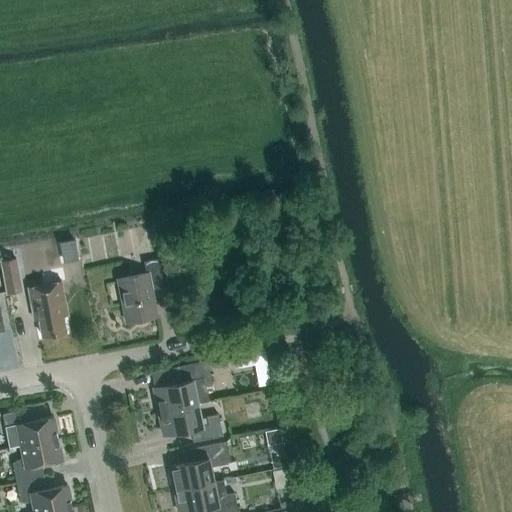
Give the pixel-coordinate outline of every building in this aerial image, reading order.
[(16,256),(1,260),(8,293),(23,289),(16,256)] [(150,288),(165,285),(160,258),(144,261),(147,274),(120,280),(127,319),(155,314),(150,288)] [(66,331),(63,315),(68,314),(61,280),(29,287),(33,311),(37,310),(42,336),(66,331)] [(252,351),(235,355),(238,367),(255,364),(252,351)] [(153,387),(158,410),(197,402),(208,400),(205,385),(212,384),(207,360),(177,366),(181,381),(153,387)] [(222,435),(218,413),(200,417),(197,402),(158,410),(163,434),(190,428),(193,441),(222,435)] [(29,408),(2,413),(5,426),(6,435),(9,447),(21,445),(57,437),(53,416),(32,420),(29,408)] [(41,463),(62,459),(57,437),(21,445),(23,456),(12,462),(16,482),(43,476),(41,463)] [(210,466),(228,462),(223,441),(194,447),(197,460),(169,465),(174,489),(213,481),(210,466)] [(39,511),(71,505),(67,484),(46,488),(43,476),(16,482),(20,501),(32,501),(34,511),(39,511)] [(238,511),(234,492),(226,493),(223,479),(213,481),(174,489),(178,511),(179,511),(206,507),(207,511),(238,511)]
